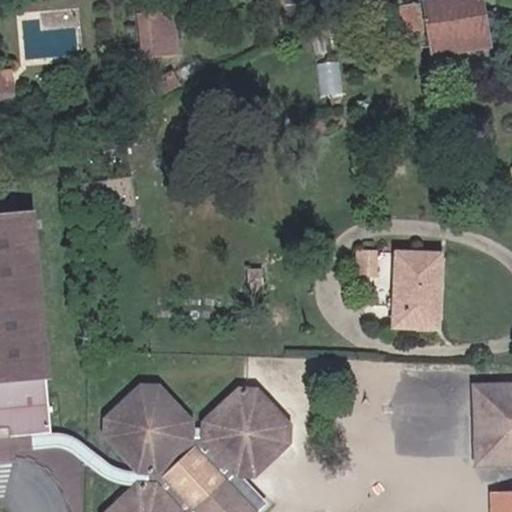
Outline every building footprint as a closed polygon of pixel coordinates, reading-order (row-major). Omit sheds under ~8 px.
[(444,69),(482,65),(475,18),(422,24),(427,73),(444,71),(444,69)] [(395,53),(412,50),(410,28),(392,30),(395,53)] [(165,55),(178,55),(178,32),(144,35),(146,75),(166,74),(165,55)] [(166,74),(179,73),(178,55),(165,55),(166,74)] [(445,77),(482,73),(482,65),(444,69),(444,71),(445,77)] [(0,99),(19,97),(14,67),(0,69),(0,99)] [(0,157),(9,157),(8,130),(0,130),(0,157)] [(9,157),(18,156),(17,130),(8,130),(9,157)] [(57,434),(41,215),(0,218),(0,427),(50,425),(50,435),(57,434)] [(338,284),(353,284),(353,261),(339,261),(338,284)] [(411,301),(420,301),(421,262),(378,262),(376,340),(410,341),(411,301)] [(410,341),(420,340),(420,301),(411,301),(410,341)] [(126,448),(132,454),(145,469),(146,470),(150,470),(151,470),(171,449),(177,448),(192,432),(192,431),(192,419),(179,404),(171,403),(152,380),(146,379),(130,395),(124,402),(118,403),(103,415),(103,432),(118,448),(126,448)] [(280,448),(293,436),(293,418),(281,405),(275,405),(253,383),(247,382),(227,403),(220,403),(206,417),(205,434),(218,448),(225,447),(245,471),(253,471),(274,449),(280,448)] [(511,465),(511,383),(478,385),(480,466),(511,465)] [(0,437),(50,435),(50,425),(0,427),(0,437)] [(259,511),(271,499),(255,482),(245,471),(225,447),(218,448),(205,434),(192,431),(192,432),(177,448),(171,449),(151,470),(150,470),(149,479),(150,480),(169,501),(177,502),(185,511),(259,511)] [(145,469),(125,471),(107,462),(96,454),(90,449),(82,443),(72,436),(66,434),(62,434),(57,434),(50,435),(32,437),(33,450),(44,448),(54,447),(66,449),(88,466),(93,470),(100,475),(109,481),(126,485),(146,480),(146,478),(149,479),(150,470),(146,470),(145,469)] [(185,511),(177,502),(169,501),(150,480),(149,479),(146,478),(146,480),(125,501),(118,501),(106,511),(185,511)] [(489,511),(510,511),(510,492),(489,493),(489,511)]
